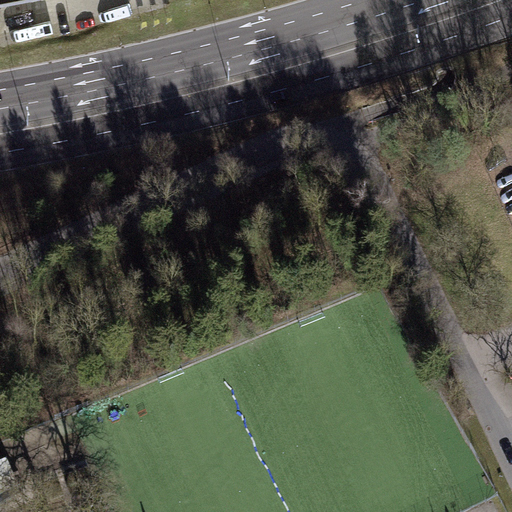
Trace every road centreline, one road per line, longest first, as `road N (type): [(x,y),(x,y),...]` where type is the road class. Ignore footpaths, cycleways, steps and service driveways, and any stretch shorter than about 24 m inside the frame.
road 1 (unclassified): [(0,273),(276,144),(353,123),(511,458)]
road 2 (primary): [(0,153),(280,90),(511,18)]
road 3 (primary): [(394,0),(117,77),(0,100)]
